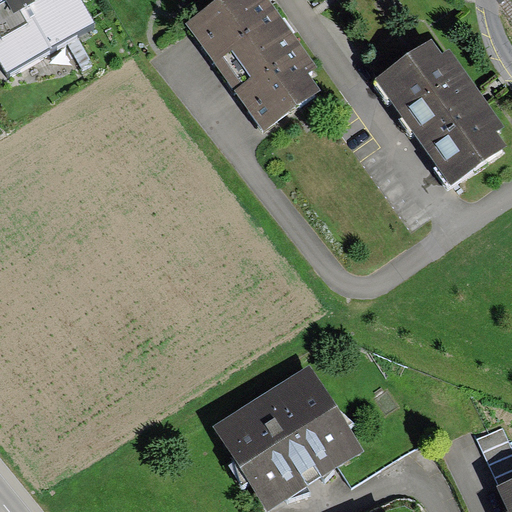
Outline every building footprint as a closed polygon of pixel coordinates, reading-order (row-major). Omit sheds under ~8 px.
[(94,23),(80,0),(0,0),(0,42),(15,69),(94,23)] [(242,0),(233,0),(185,34),(262,140),(317,101),(305,85),(316,78),(264,6),(252,14),(242,0)] [(432,53),(378,91),(449,192),(504,154),(496,143),(504,137),(449,60),(441,66),(432,53)] [(210,439),(254,511),(278,511),(359,464),(308,380),(210,439)] [(511,511),(511,493),(497,500),(502,511),(511,511)]
